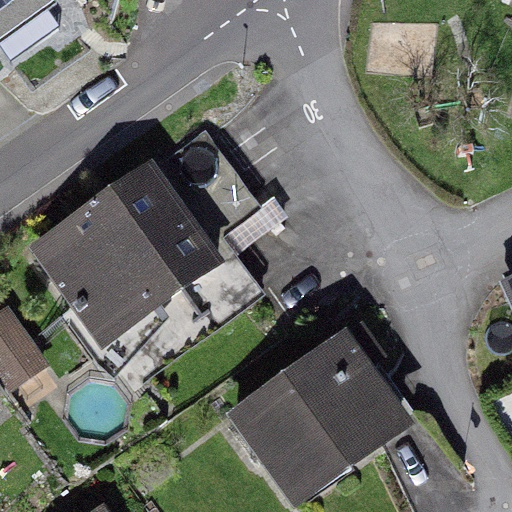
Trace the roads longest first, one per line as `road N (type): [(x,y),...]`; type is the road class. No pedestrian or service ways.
road 1 (residential): [(260,0),(0,191)]
road 2 (residential): [(290,0),(407,261)]
road 3 (residential): [(407,261),(447,374),(511,498)]
